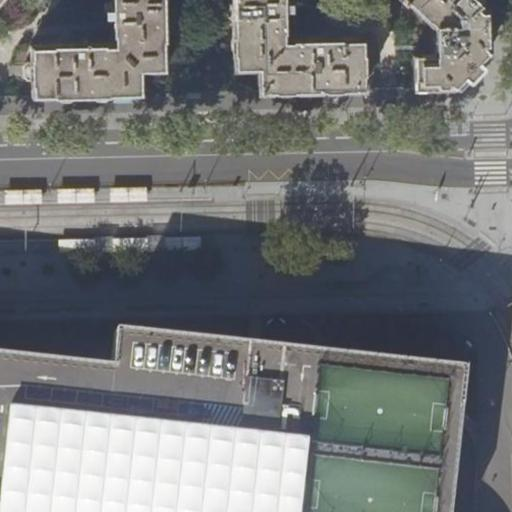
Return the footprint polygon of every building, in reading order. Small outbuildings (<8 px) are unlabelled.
[(31,80),(31,97),(56,96),(129,94),(141,94),(141,71),(164,70),(162,0),(111,0),(113,44),(30,47),(31,63),(27,63),(24,66),(24,77),(27,80),(31,80)] [(258,68),(258,91),(279,91),(332,90),(363,89),(363,74),(371,73),(371,56),(363,56),(362,39),(284,41),(283,0),(232,0),(234,69),(258,68)] [(411,54),(412,88),(422,88),(453,87),(488,51),(487,7),(479,0),(407,0),(432,24),(434,55),(411,54)] [(148,187),(110,188),(110,203),(149,202),(148,187)] [(96,189),(58,190),(59,204),(96,203),(96,189)] [(42,190),(5,191),(6,205),(43,204),(42,190)] [(202,239),(167,240),(167,255),(202,254),(202,239)] [(149,240),(113,241),(113,256),(149,255),(149,240)] [(96,241),(59,242),(60,257),(95,257),(96,241)] [(447,511),(462,372),(384,368),(212,348),(114,334),(110,371),(0,359),(0,511),(447,511)]
